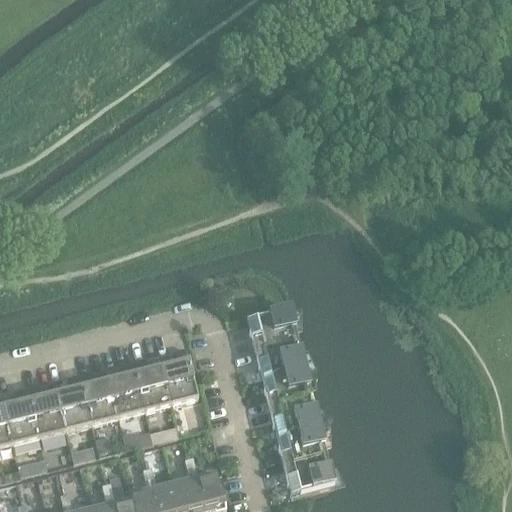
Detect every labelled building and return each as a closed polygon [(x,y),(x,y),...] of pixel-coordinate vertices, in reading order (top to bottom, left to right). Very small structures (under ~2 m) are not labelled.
[(246,325),(254,355),(297,344),(290,315),(246,325)] [(297,344),(254,355),(261,384),(304,374),(297,344)] [(161,374),(170,411),(198,404),(185,353),(183,353),(183,354),(172,357),(176,370),(161,374)] [(170,411),(161,374),(147,377),(143,364),(131,367),(144,418),(170,411)] [(108,387),(118,424),(144,418),(131,367),(120,370),(123,383),(108,387)] [(261,384),(268,413),(312,403),(304,374),(261,384)] [(79,380),(91,431),(118,424),(108,387),(94,391),(91,377),(79,380)] [(56,400),(65,438),(91,431),(79,380),(67,383),(70,397),(56,400)] [(26,394),(38,444),(65,438),(56,400),(41,404),(38,391),(26,394)] [(17,410),(3,414),(12,451),(38,444),(26,394),(14,397),(17,410)] [(268,413),(275,443),(319,432),(312,403),(268,413)] [(0,454),(12,451),(3,414),(0,414),(0,454)] [(319,432),(275,443),(283,472),(326,461),(319,432)] [(326,461),(283,472),(290,502),(334,491),(326,461)] [(184,465),(186,475),(195,473),(193,463),(184,465)] [(142,475),(144,485),(153,483),(151,473),(142,475)] [(193,484),(200,511),(223,511),(215,478),(198,483),(195,473),(186,475),(189,485),(193,484)] [(144,485),(147,496),(151,494),(155,511),(178,511),(172,489),(156,493),(153,483),(144,485)] [(200,511),(193,484),(189,485),(172,489),(178,511),(200,511)] [(101,491),(104,501),(112,498),(110,488),(101,491)] [(132,504),(133,511),(155,511),(151,494),(147,496),(129,500),(130,505),(132,504)] [(104,501),(106,511),(111,510),(111,511),(133,511),(132,504),(130,505),(115,509),(112,498),(104,501)] [(59,501),(62,511),(71,509),(68,499),(59,501)]
